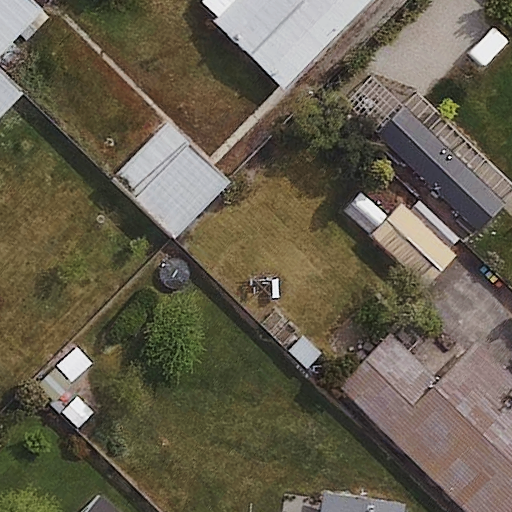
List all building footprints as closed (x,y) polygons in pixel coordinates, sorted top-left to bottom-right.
[(374,0),(227,0),(208,19),(280,93),(375,1),(374,0)] [(0,73),(0,118),(23,96),(0,73)] [(511,206),(511,199),(415,108),(381,143),(481,239),(511,206)] [(170,125),(115,182),(180,245),(235,188),(170,125)] [(465,255),(407,196),(367,234),(426,294),(465,255)] [(386,334),(334,386),(459,511),(511,511),(511,383),(474,345),(436,383),(386,334)] [(411,511),(412,505),(315,491),(312,511),(411,511)]
